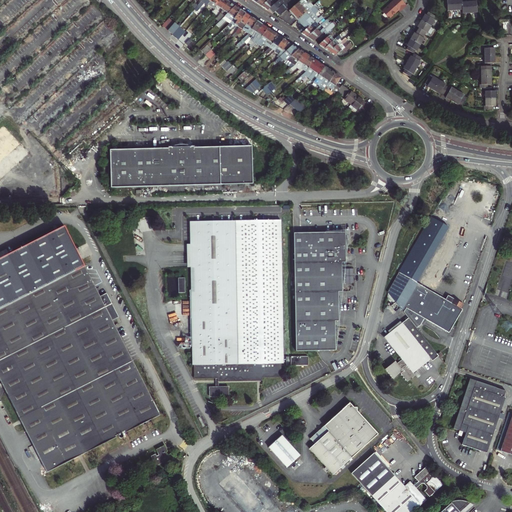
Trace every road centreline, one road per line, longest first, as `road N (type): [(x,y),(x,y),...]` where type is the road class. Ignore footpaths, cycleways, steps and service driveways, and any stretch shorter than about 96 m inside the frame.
road 1 (primary): [(115,0),(218,96),(375,166)]
road 2 (primary): [(375,135),(356,145),(326,142),(249,109),(186,66),(122,0)]
road 3 (unclassified): [(201,511),(188,478),(196,453),(335,380),(359,358),(367,336)]
road 4 (unclassified): [(483,162),(504,173),(509,195),(449,370)]
road 5 (unclassified): [(367,336),(392,237),(421,172)]
road 6 (residential): [(502,125),(432,103),(405,87),(389,63)]
road 7 (residential): [(238,0),(342,70)]
